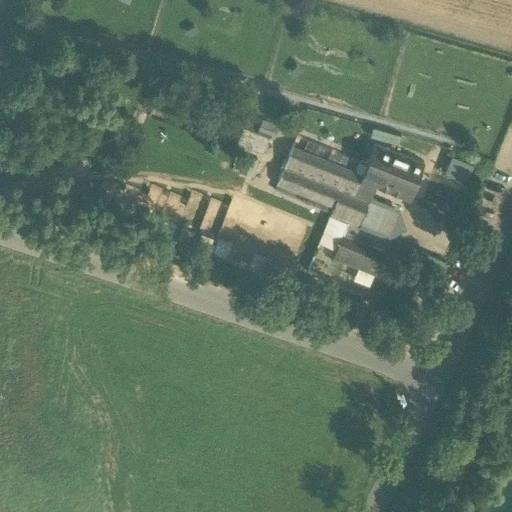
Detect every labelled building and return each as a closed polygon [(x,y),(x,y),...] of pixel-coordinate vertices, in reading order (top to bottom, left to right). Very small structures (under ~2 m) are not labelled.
[(249,178),(262,183),(268,164),(274,166),(286,131),(260,122),(249,155),(256,158),(249,178)] [(425,162),(376,143),(368,165),(361,162),(359,166),(356,175),(363,177),(362,178),(377,184),(411,197),(425,162)] [(359,166),(294,146),(279,183),(335,206),(332,215),(360,226),(377,184),(362,178),(363,177),(356,175),(359,166)] [(467,182),(476,163),(453,153),(445,172),(467,182)] [(387,252),(344,234),(334,256),(377,274),(387,252)]
